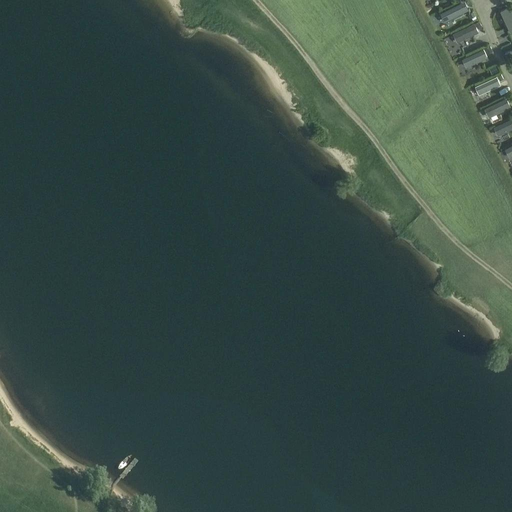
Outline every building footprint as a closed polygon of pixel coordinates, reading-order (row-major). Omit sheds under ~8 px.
[(465,0),(463,0),(440,12),(445,21),(469,8),(465,0)] [(511,12),(509,6),(501,11),(511,31),(511,30),(511,12)] [(475,22),(453,33),(457,42),(479,31),(475,22)] [(484,48),(463,58),(466,66),(488,56),(484,48)] [(490,69),(493,75),(499,72),(496,66),(490,69)] [(497,75),(475,86),(479,94),(501,84),(497,75)] [(507,97),(485,108),(489,117),(511,106),(507,97)] [(511,117),(494,126),(498,135),(511,127),(511,117)]
